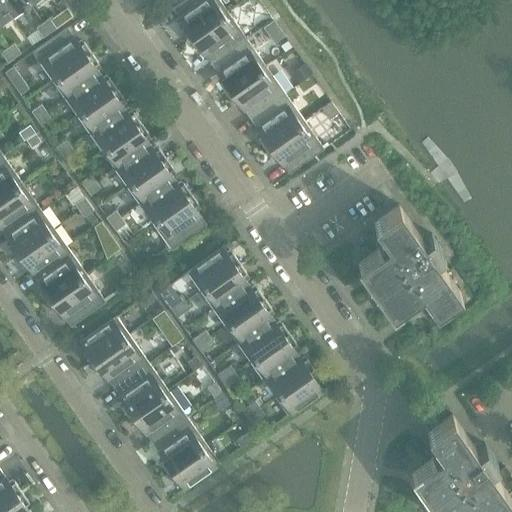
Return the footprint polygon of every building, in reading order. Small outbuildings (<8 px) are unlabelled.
[(0,0),(7,10),(13,18),(31,6),(26,0),(0,0)] [(0,0),(0,27),(13,18),(7,10),(0,0)] [(181,28),(188,38),(192,35),(225,12),(227,10),(219,0),(182,0),(172,8),(179,17),(182,22),(185,25),(182,27),(181,28)] [(204,53),(211,63),(246,38),(227,10),(225,12),(192,35),(188,38),(195,49),(197,48),(199,46),(202,49),(204,53)] [(49,18),(43,23),(50,33),(56,28),(49,18)] [(43,37),(50,33),(43,23),(36,27),(43,37)] [(33,52),(52,80),(55,78),(87,55),(91,52),(84,42),(83,43),(80,44),(78,41),(74,36),(68,27),(33,52)] [(219,83),(226,93),(231,90),(263,67),(266,66),(246,38),(211,63),(218,72),(221,76),(223,80),(221,82),(219,83)] [(288,40),(281,45),(286,51),(292,47),(288,40)] [(14,43),(8,48),(14,57),(21,52),(14,43)] [(7,62),(14,57),(8,48),(1,53),(7,62)] [(99,63),(91,52),(87,55),(55,78),(52,80),(64,97),(67,95),(75,90),(93,77),(100,72),(97,69),(95,65),(97,64),(99,63)] [(305,65),(294,72),(301,82),(312,74),(305,65)] [(13,66),(3,72),(10,81),(19,74),(13,66)] [(243,108),(250,118),(285,93),(266,66),(263,67),(231,90),(226,93),(234,104),(235,103),(238,101),(240,104),(243,108)] [(103,77),(100,72),(93,77),(75,90),(67,95),(64,97),(77,115),(80,113),(112,90),(116,87),(109,77),(107,78),(105,80),(103,77)] [(124,98),(116,87),(112,90),(80,113),(77,115),(89,133),(92,131),(100,125),(117,113),(125,108),(122,104),(120,101),(122,99),(124,98)] [(258,138),(265,148),(269,145),(302,122),(304,120),(285,93),(250,118),(257,127),(260,132),(262,135),(259,137),(258,138)] [(329,119),(338,112),(331,102),(321,109),(329,119)] [(31,111),(36,118),(46,110),(41,104),(31,111)] [(128,112),(125,108),(117,113),(100,125),(92,131),(89,133),(102,150),(104,148),(137,125),(141,123),(134,112),(132,113),(130,115),(128,112)] [(51,117),(46,110),(36,118),(41,124),(51,117)] [(282,163),(289,173),(324,149),(317,138),(304,120),(302,122),(269,145),(265,148),(273,159),(274,158),(277,156),(279,159),(282,163)] [(148,133),(141,123),(137,125),(104,148),(102,150),(114,168),(117,166),(124,161),(142,149),(150,143),(147,139),(145,136),(147,134),(148,133)] [(32,124),(23,131),(28,138),(36,132),(38,131),(32,124)] [(28,138),(27,139),(32,145),(41,139),(36,132),(28,138)] [(56,147),(61,153),(71,146),(66,139),(56,147)] [(152,147),(150,143),(142,149),(124,161),(117,166),(114,168),(127,186),(129,184),(162,161),(166,158),(159,148),(157,149),(155,150),(152,147)] [(77,154),(71,146),(61,153),(67,161),(77,154)] [(0,198),(20,184),(22,183),(3,155),(0,157),(0,198)] [(173,169),(166,158),(162,161),(129,184),(127,186),(139,203),(142,201),(149,197),(166,184),(174,178),(172,175),(169,171),(172,169),(173,169)] [(81,182),(86,188),(95,181),(91,175),(81,182)] [(177,182),(174,178),(166,184),(149,197),(142,201),(139,203),(152,221),(154,219),(187,196),(191,193),(183,183),(182,184),(180,186),(177,182)] [(100,188),(95,181),(86,188),(90,195),(100,188)] [(0,225),(6,235),(42,210),(34,200),(22,183),(20,184),(0,198),(0,225)] [(198,204),(191,193),(187,196),(154,219),(152,221),(171,249),(207,224),(200,214),(197,210),(194,207),(197,205),(198,204)] [(75,203),(79,210),(89,204),(84,196),(75,203)] [(94,212),(89,204),(79,210),(85,218),(94,212)] [(436,310),(461,292),(436,258),(445,252),(431,233),(423,239),(404,212),(399,204),(373,222),(387,242),(357,263),(363,271),(385,302),(392,312),(422,291),(436,310)] [(8,245),(15,256),(19,253),(54,228),(42,210),(6,235),(9,239),(12,243),(9,244),(8,245)] [(116,210),(106,217),(110,223),(120,216),(116,210)] [(110,223),(115,230),(125,223),(120,216),(110,223)] [(99,239),(109,231),(101,220),(94,225),(99,239)] [(29,267),(31,271),(67,246),(54,228),(19,253),(15,256),(22,266),(24,265),(26,263),(29,267)] [(39,290),(47,301),(51,298),(84,275),(86,273),(67,246),(31,271),(38,280),(41,284),(43,288),(41,289),(39,290)] [(188,272),(200,290),(203,289),(236,265),(240,263),(232,252),(231,253),(228,255),(226,252),(223,247),(215,252),(197,265),(190,270),(188,272)] [(247,273),(240,263),(236,265),(203,289),(200,290),(213,308),(215,306),(222,301),(240,289),(248,283),(245,279),(243,276),(246,274),(247,273)] [(70,326),(106,301),(86,273),(84,275),(51,298),(47,301),(54,311),(55,310),(58,309),(61,312),(63,316),(70,326)] [(251,287),(248,283),(240,289),(222,301),(215,306),(213,308),(225,326),(227,324),(261,301),(265,298),(257,288),(256,288),(253,290),(251,287)] [(138,301),(143,307),(156,298),(151,291),(138,301)] [(180,294),(167,304),(172,310),(185,301),(180,294)] [(272,308),(265,298),(261,301),(227,324),(225,326),(238,343),(240,342),(247,337),(265,324),(273,318),(270,314),(268,311),(270,309),(272,308)] [(190,308),(185,301),(172,310),(177,317),(190,308)] [(129,334),(116,316),(114,318),(81,341),(84,346),(87,349),(84,351),(83,352),(90,362),(94,359),(127,336),(129,334)] [(276,322),(273,318),(265,324),(247,337),(240,342),(238,343),(250,361),(252,359),(286,336),(289,333),(282,323),(281,324),(278,326),(276,322)] [(178,330),(167,338),(172,345),(184,337),(178,330)] [(192,339),(197,346),(210,337),(205,330),(192,339)] [(297,344),(289,333),(286,336),(252,359),(250,361),(263,379),(265,377),(273,372),(290,359),(298,354),(295,350),(293,347),(295,345),(297,344)] [(106,377),(113,387),(149,362),(141,352),(129,334),(127,336),(94,359),(90,362),(97,373),(99,372),(101,370),(104,373),(106,377)] [(214,343),(210,337),(197,346),(201,352),(214,343)] [(300,357),(298,354),(290,359),(273,372),(265,377),(263,379),(275,396),(277,395),(310,371),(314,369),(307,358),(305,359),(303,360),(300,357)] [(202,364),(196,356),(187,363),(194,371),(202,364)] [(121,407),(129,417),(133,414),(166,391),(168,390),(149,362),(113,387),(120,396),(123,400),(125,404),(123,406),(121,407)] [(217,373),(221,381),(235,372),(230,364),(217,373)] [(322,379),(314,369),(310,371),(277,395),(275,396),(288,414),(290,413),(323,389),(320,385),(318,382),(320,380),(322,379)] [(239,378),(235,372),(221,381),(226,387),(239,378)] [(206,387),(214,398),(222,392),(215,381),(206,387)] [(144,432),(152,442),(187,417),(180,406),(168,390),(133,414),(129,417),(136,427),(137,427),(140,425),(142,428),(144,432)] [(230,404),(222,392),(214,398),(221,410),(230,404)] [(242,410),(246,416),(260,407),(255,400),(242,410)] [(246,416),(251,423),(264,413),(260,407),(246,416)] [(441,452),(411,473),(417,481),(438,511),(458,511),(475,500),(483,511),(500,511),(509,506),(511,504),(511,498),(490,467),(498,462),(485,443),(477,449),(452,414),(439,423),(430,429),(427,432),(441,452)] [(160,462),(167,472),(171,469),(204,446),(207,444),(187,417),(152,442),(159,453),(162,456),(164,459),(161,461),(160,462)] [(241,447),(254,438),(250,431),(237,440),(241,447)] [(217,464),(219,462),(207,444),(204,446),(171,469),(167,472),(175,482),(176,481),(179,480),(181,483),(184,487),(217,464)] [(5,476),(0,469),(0,507),(18,495),(22,492),(15,482),(13,482),(11,484),(8,481),(5,476)] [(29,502),(22,492),(18,495),(0,507),(0,511),(30,511),(28,509),(25,505),(28,503),(29,502)]
